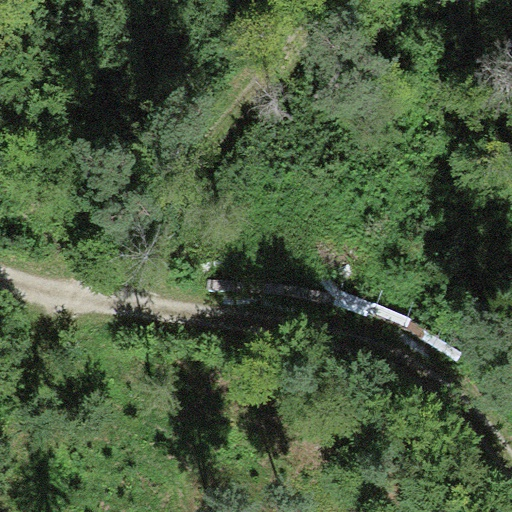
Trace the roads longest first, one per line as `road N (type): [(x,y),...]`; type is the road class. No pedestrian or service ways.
road 1 (track): [(511,484),(472,421),(423,377),(344,342),(0,272)]
road 2 (track): [(94,295),(336,0)]
